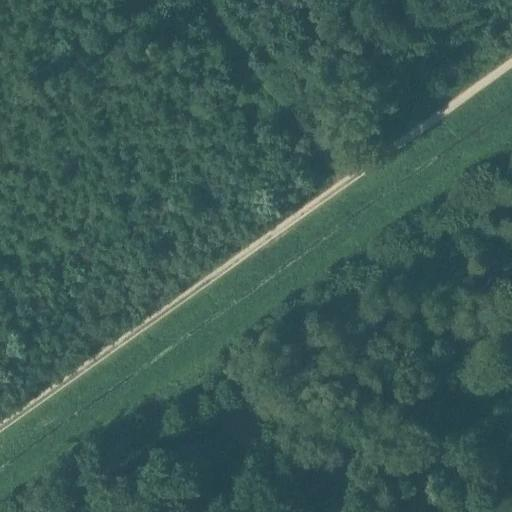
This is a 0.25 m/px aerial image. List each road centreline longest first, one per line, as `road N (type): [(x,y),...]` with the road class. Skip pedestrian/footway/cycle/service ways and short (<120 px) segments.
road 1 (track): [(0,428),(511,63)]
road 2 (track): [(208,0),(342,184)]
